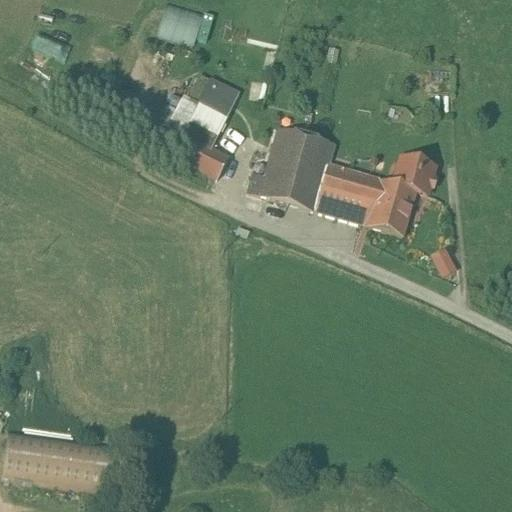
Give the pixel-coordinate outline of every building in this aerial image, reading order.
[(170,3),(158,35),(194,49),(202,27),(209,29),(213,19),(170,3)] [(55,70),(62,54),(44,46),(37,62),(55,70)] [(458,74),(428,73),(427,97),(458,97),(458,74)] [(240,98),(205,88),(195,122),(218,129),(231,132),(240,98)] [(218,129),(195,122),(188,119),(180,138),(191,144),(208,153),(208,152),(218,129)] [(277,132),(263,179),(264,180),(258,200),(287,208),(306,140),(277,132)] [(333,148),(306,140),(287,208),(314,215),(327,170),(329,160),(333,148)] [(208,153),(191,144),(180,165),(215,183),(226,163),(208,153)] [(420,160),(412,157),(409,159),(407,164),(399,161),(392,188),(414,195),(426,199),(434,171),(420,167),(421,162),(420,160)] [(352,166),(329,160),(327,170),(349,176),(352,166)] [(349,176),(327,170),(314,215),(367,230),(380,185),(349,176)] [(263,179),(252,176),(246,196),(258,200),(264,180),(263,179)] [(392,188),(380,185),(367,230),(401,240),(414,195),(392,188)] [(447,248),(431,255),(442,279),(458,272),(447,248)] [(7,433),(0,484),(107,499),(114,449),(7,433)]
